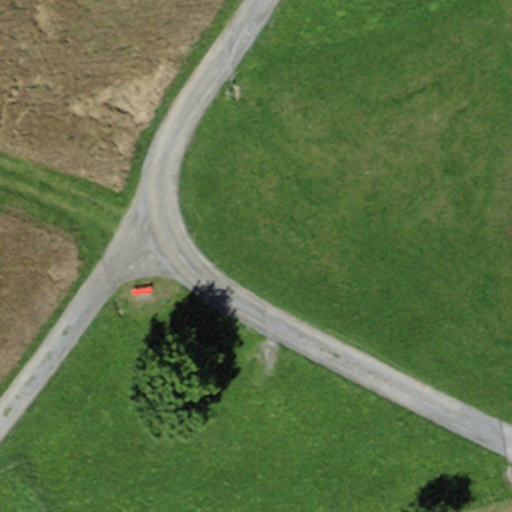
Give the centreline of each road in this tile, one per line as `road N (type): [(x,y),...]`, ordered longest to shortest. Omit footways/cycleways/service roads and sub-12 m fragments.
road 1 (track): [(243,0),(167,140),(154,217),(0,411)]
road 2 (unclassified): [(154,217),(218,294),(511,432)]
